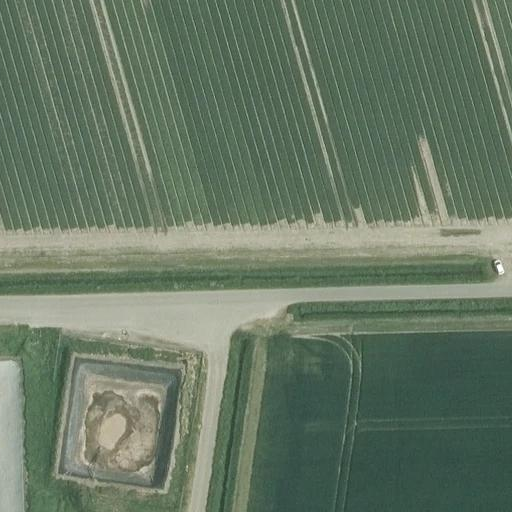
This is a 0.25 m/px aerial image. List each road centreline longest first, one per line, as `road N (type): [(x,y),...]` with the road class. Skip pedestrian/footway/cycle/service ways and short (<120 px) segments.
road 1 (unclassified): [(0,306),(511,292)]
road 2 (track): [(198,511),(228,300)]
